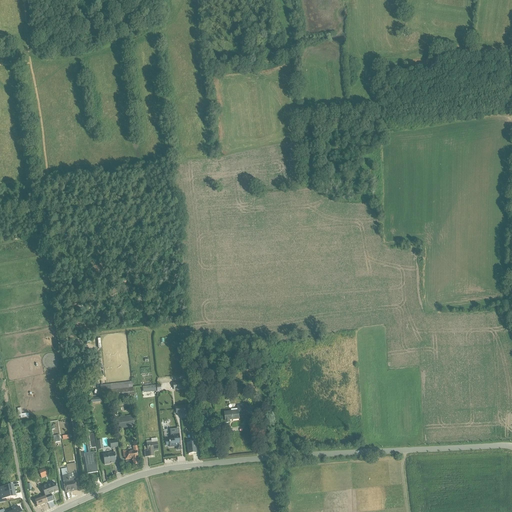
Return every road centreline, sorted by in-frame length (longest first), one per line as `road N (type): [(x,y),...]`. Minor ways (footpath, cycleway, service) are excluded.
road 1 (residential): [(57,511),(135,476),(176,467),(511,446)]
road 2 (unknown): [(83,499),(64,350),(74,343),(93,348),(97,398)]
road 3 (track): [(0,390),(28,511)]
